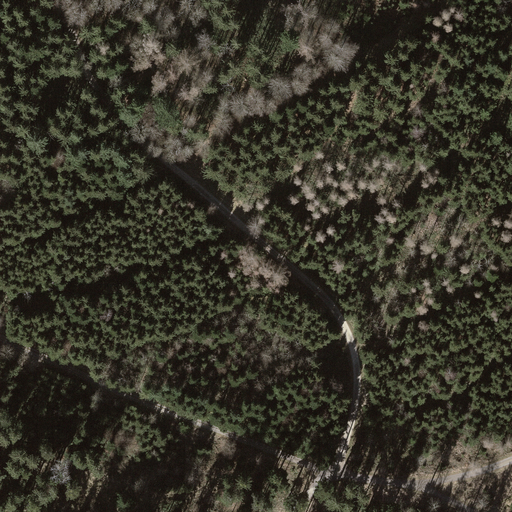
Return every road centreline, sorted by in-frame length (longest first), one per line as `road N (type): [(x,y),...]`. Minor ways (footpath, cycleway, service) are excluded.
road 1 (track): [(332,471),(357,385),(343,323),(304,277),(186,182),(100,98),(61,0)]
road 2 (track): [(332,471),(0,338)]
road 3 (track): [(511,457),(421,485),(332,471)]
